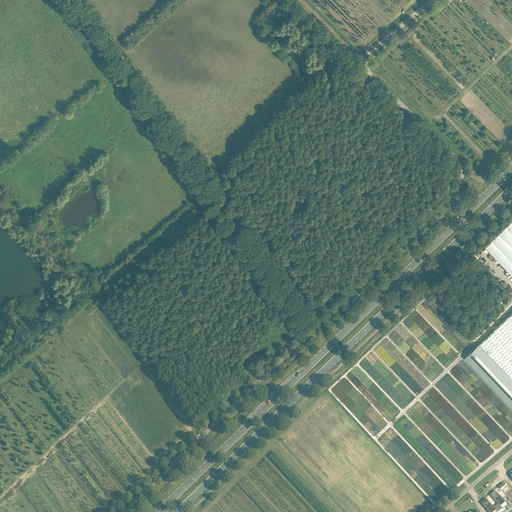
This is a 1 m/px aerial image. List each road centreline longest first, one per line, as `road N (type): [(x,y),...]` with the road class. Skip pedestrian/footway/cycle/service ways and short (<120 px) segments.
road 1 (primary): [(511,171),(157,511)]
road 2 (primary): [(178,511),(511,190)]
road 3 (unclassified): [(311,329),(459,181),(452,154),(365,60),(432,0)]
road 4 (unclassified): [(311,329),(72,0)]
road 5 (unclassified): [(123,511),(311,329)]
